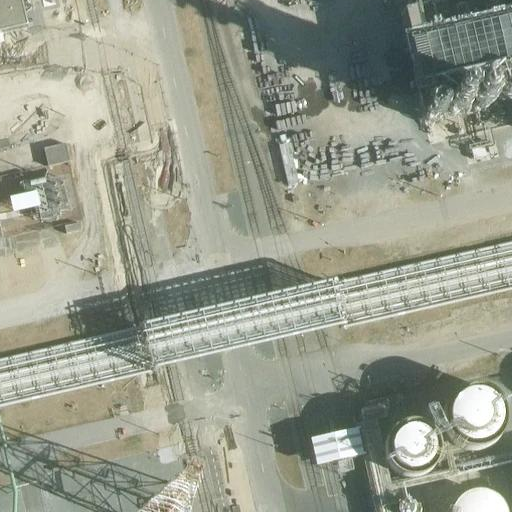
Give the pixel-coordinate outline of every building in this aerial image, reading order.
[(0,0),(0,36),(26,31),(18,0),(0,0)] [(322,0),(306,0),(299,2),(301,12),(324,7),(322,0)] [(511,0),(450,0),(431,5),(429,0),(420,0),(422,7),(408,10),(409,15),(401,18),(405,39),(400,41),(413,97),(428,94),(437,132),(460,128),(462,141),(490,135),(487,119),(501,116),(499,103),(511,99),(511,0)] [(43,150),(47,168),(69,163),(65,145),(43,150)] [(33,194),(8,200),(12,216),(33,211),(35,218),(38,218),(40,223),(58,219),(58,215),(75,211),(68,178),(44,182),(43,180),(28,184),(29,190),(32,189),(33,194)] [(162,324),(0,360),(0,407),(172,368),(236,353),(280,343),(300,339),(319,334),(511,289),(511,243),(304,291),(289,294),(269,299),(226,309),(162,324)] [(507,424),(507,419),(507,413),(505,407),(502,401),(498,395),(492,391),(486,388),(479,386),(474,386),(470,386),(463,388),(457,391),(452,394),(448,399),(444,406),(442,412),(442,418),(442,424),(444,431),(447,437),(450,441),(455,445),(459,448),(465,450),(472,452),(479,451),(486,449),(493,446),(498,442),(502,437),(505,431),(507,424)] [(391,511),(369,422),(388,418),(385,407),(359,412),(360,420),(358,420),(361,435),(360,435),(378,511),(391,511)] [(443,454),(444,447),(443,441),(442,436),(439,431),(436,426),(432,423),(426,419),(420,417),(415,416),(408,416),(402,418),(395,421),(391,424),(388,428),(384,434),(382,440),(381,447),(382,453),(383,458),(385,463),(389,469),(394,473),(400,476),(405,478),(410,478),(417,478),(423,477),(429,474),(434,470),(438,465),(441,459),(443,454)] [(353,460),(363,457),(358,430),(346,433),(322,438),(308,441),(314,468),(327,465),(353,460)] [(126,504),(125,511),(182,511),(185,447),(154,446),(153,465),(132,464),(131,474),(141,474),(140,484),(117,483),(116,504),(126,504)] [(504,511),(504,510),(501,506),(498,502),(495,499),(490,496),(484,494),(479,494),(473,494),(468,496),(462,499),(458,502),(455,506),(452,511),(451,511),(504,511)]
